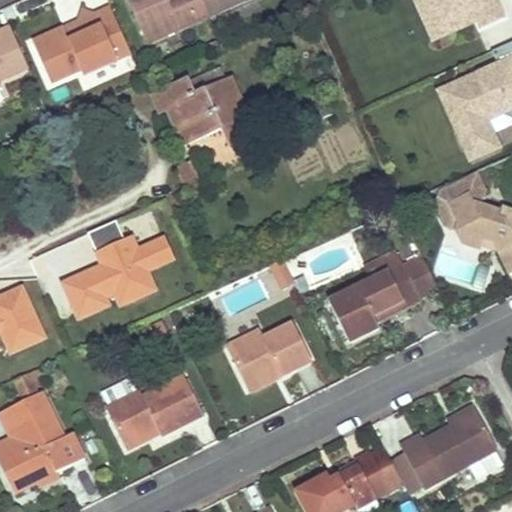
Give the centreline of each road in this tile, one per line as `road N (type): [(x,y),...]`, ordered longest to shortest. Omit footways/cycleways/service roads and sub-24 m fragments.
road 1 (residential): [(140,511),(511,329)]
road 2 (unknown): [(0,280),(156,207),(172,183),(172,161),(166,133),(147,108)]
